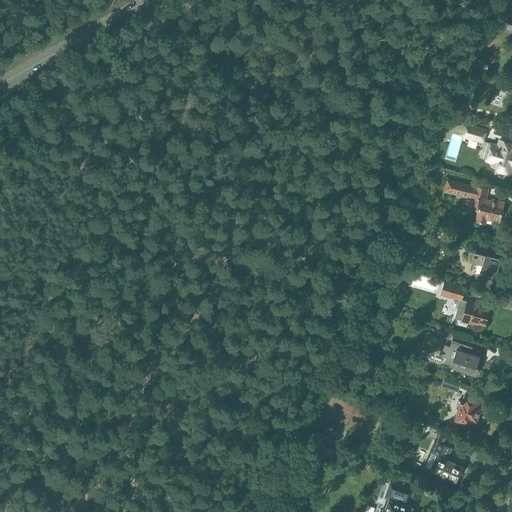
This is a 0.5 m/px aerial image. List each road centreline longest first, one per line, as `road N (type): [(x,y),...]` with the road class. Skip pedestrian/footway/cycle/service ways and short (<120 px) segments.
road 1 (unclassified): [(0,109),(186,0)]
road 2 (primary): [(0,91),(153,0)]
